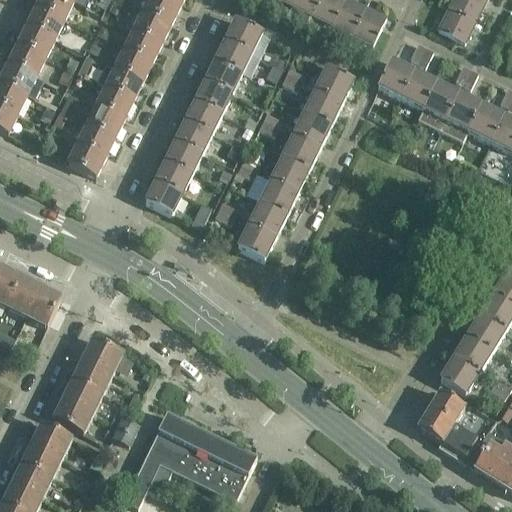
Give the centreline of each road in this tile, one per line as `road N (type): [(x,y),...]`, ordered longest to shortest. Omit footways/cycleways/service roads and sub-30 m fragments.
road 1 (residential): [(238,349),(399,31)]
road 2 (residential): [(374,458),(511,223)]
road 3 (residential): [(87,283),(291,439)]
road 4 (residential): [(117,221),(217,0)]
road 5 (residential): [(0,468),(87,283)]
road 6 (secondary): [(238,349),(102,252)]
road 7 (residential): [(117,221),(0,165)]
road 8 (residential): [(511,86),(399,31)]
